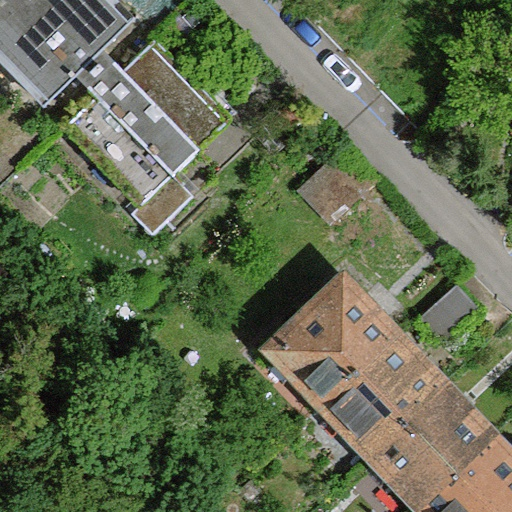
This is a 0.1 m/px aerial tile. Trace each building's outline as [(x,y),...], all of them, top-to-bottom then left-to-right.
[(0,0),(0,56),(48,105),(77,77),(104,50),(134,22),(112,0),(0,0)] [(231,120),(154,43),(125,71),(98,98),(68,127),(146,205),(175,176),(231,120)] [(87,86),(115,61),(104,50),(77,77),(87,86)] [(98,98),(125,71),(115,61),(87,86),(98,98)] [(374,171),(351,148),(321,180),(344,203),(374,171)] [(196,196),(175,176),(146,205),(136,216),(155,236),(196,196)] [(346,281),(275,349),(326,405),(399,337),(346,281)] [(455,284),(418,316),(440,341),(477,309),(455,284)] [(444,384),(399,337),(326,405),(374,454),(444,384)] [(495,438),(444,384),(374,454),(424,506),(495,438)] [(511,511),(511,456),(495,438),(424,506),(429,511),(511,511)]
